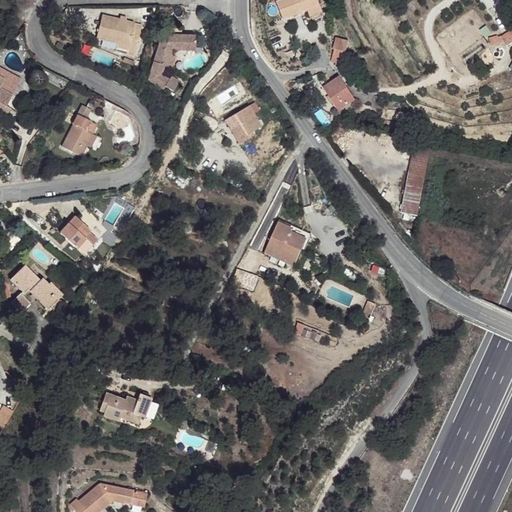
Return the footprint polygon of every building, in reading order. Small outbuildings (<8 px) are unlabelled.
[(301,14),(295,0),(289,0),(284,2),(287,10),(280,13),(284,21),(301,14)] [(317,0),(295,0),(301,14),(309,11),(320,6),(317,0)] [(287,10),(284,2),(278,5),(280,13),(287,10)] [(323,14),(320,6),(309,11),(311,19),(323,14)] [(122,22),(105,19),(100,40),(121,45),(130,47),(129,51),(128,56),(136,58),(143,27),(127,23),(122,22)] [(177,27),(168,27),(168,33),(175,34),(175,37),(164,37),(152,73),(154,75),(149,82),(165,92),(167,89),(175,93),(180,84),(173,79),(171,81),(164,77),(166,67),(169,68),(175,53),(197,54),(196,38),(184,37),(184,31),(177,31),(177,27)] [(502,42),(501,36),(490,39),(491,45),(502,42)] [(341,68),(348,41),(336,38),(329,65),(341,68)] [(6,68),(3,75),(17,82),(21,76),(6,68)] [(3,75),(0,73),(0,112),(8,116),(11,109),(9,108),(6,106),(11,93),(17,82),(3,75)] [(338,78),(335,80),(346,89),(338,78)] [(346,89),(335,80),(323,88),(337,111),(353,100),(346,89)] [(15,95),(11,93),(6,106),(9,108),(15,95)] [(101,105),(91,100),(86,108),(95,114),(101,105)] [(262,126),(249,106),(235,115),(238,121),(232,125),(228,128),(240,146),(251,139),(248,136),(253,133),(262,126)] [(82,108),(60,148),(80,158),(86,147),(92,135),(97,126),(86,120),(91,112),(82,108)] [(238,121),(235,115),(229,120),(232,125),(238,121)] [(98,138),(92,135),(86,147),(92,150),(98,138)] [(421,144),(407,140),(398,169),(414,174),(420,155),(421,144)] [(414,174),(398,169),(388,201),(393,207),(404,211),(414,174)] [(92,235),(77,221),(61,238),(85,259),(93,250),(85,243),(89,238),(92,235)] [(112,228),(104,224),(102,228),(109,233),(112,228)] [(294,236),(279,229),(272,243),(303,254),(305,249),(291,241),(294,236)] [(97,245),(89,238),(85,243),(93,250),(97,245)] [(303,254),(272,243),(265,258),(294,272),(303,254)] [(41,282),(26,268),(11,282),(23,294),(12,305),(22,315),(32,305),(27,299),(32,294),(50,312),(59,302),(47,289),(49,287),(42,280),(41,282)] [(3,281),(1,284),(4,287),(9,300),(13,299),(8,286),(3,281)] [(64,297),(52,284),(49,287),(47,289),(59,302),(64,297)] [(181,299),(166,294),(163,305),(178,309),(181,299)] [(372,316),(366,313),(363,318),(370,322),(372,316)] [(295,333),(307,336),(309,327),(297,324),(295,333)] [(128,398),(108,392),(103,409),(109,412),(109,415),(123,419),(124,416),(143,421),(145,414),(148,414),(154,395),(141,391),(140,397),(129,395),(128,398)] [(80,502),(71,509),(73,511),(104,511),(112,506),(125,510),(127,507),(133,508),(132,511),(146,511),(149,503),(104,487),(82,505),(80,502)]
